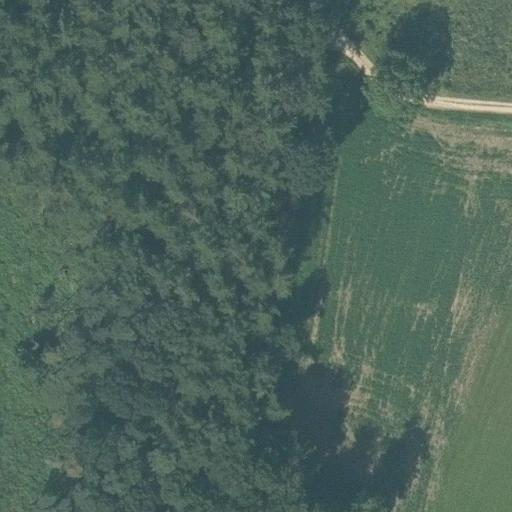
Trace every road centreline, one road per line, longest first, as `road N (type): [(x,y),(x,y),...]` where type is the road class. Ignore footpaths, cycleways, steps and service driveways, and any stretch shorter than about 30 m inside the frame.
road 1 (track): [(161,511),(168,330),(196,260),(305,55)]
road 2 (track): [(344,46),(400,92),(511,107)]
